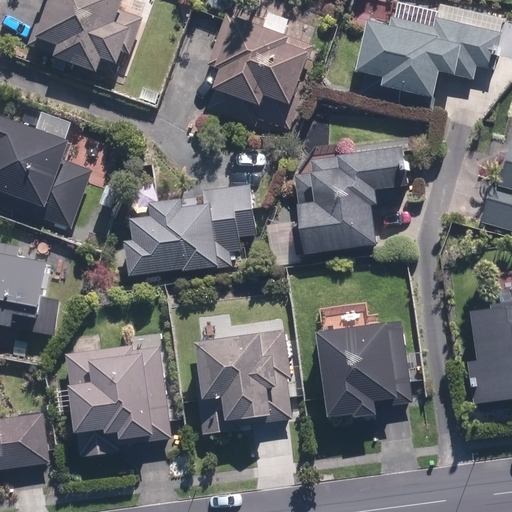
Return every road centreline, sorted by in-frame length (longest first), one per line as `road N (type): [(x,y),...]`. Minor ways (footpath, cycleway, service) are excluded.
road 1 (unknown): [(455,502),(428,265),(434,209),(471,98)]
road 2 (residential): [(372,511),(511,495)]
